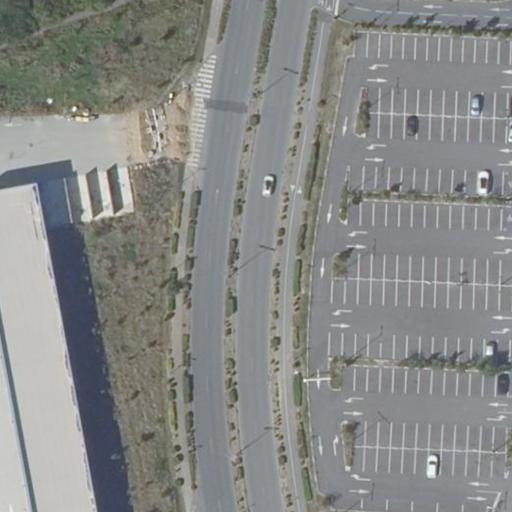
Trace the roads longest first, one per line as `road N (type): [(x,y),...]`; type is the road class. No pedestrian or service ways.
road 1 (tertiary): [(255,0),(211,268),(206,396),(218,511)]
road 2 (tertiary): [(265,511),(250,373),(253,261),(291,0)]
